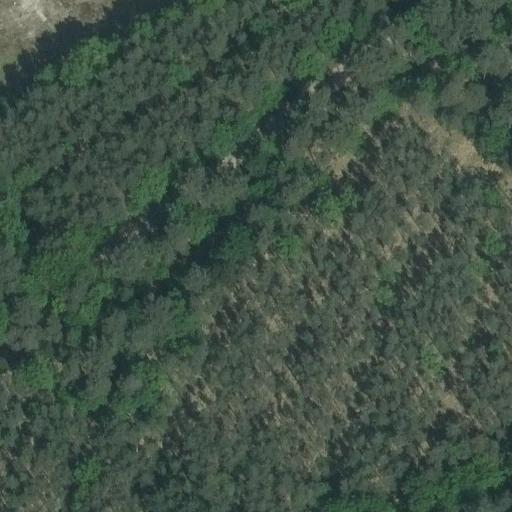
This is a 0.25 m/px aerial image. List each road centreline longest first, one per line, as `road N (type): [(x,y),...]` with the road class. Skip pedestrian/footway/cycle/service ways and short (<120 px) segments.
road 1 (track): [(441,0),(0,350)]
road 2 (track): [(317,511),(26,329)]
